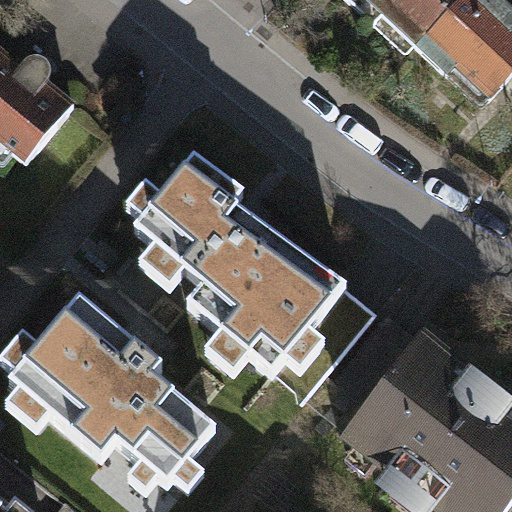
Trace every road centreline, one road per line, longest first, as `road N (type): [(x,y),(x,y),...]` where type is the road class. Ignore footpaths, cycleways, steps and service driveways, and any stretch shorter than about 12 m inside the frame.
road 1 (residential): [(215,46),(380,187),(511,271)]
road 2 (residential): [(215,46),(0,305)]
road 3 (unknown): [(446,273),(262,511)]
